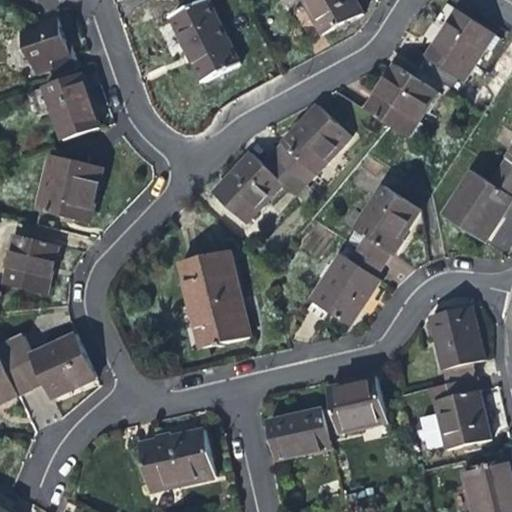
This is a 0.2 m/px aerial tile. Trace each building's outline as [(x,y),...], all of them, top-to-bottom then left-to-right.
[(243,64),(208,0),(173,19),(194,60),(206,83),(243,64)] [(305,0),(323,35),(363,13),(356,0),(305,0)] [(420,71),(457,95),(484,51),(491,56),(501,41),(457,13),(440,40),(420,71)] [(55,79),(79,71),(73,54),(70,55),(65,43),(55,15),(36,22),(38,28),(20,35),(34,76),(52,70),(55,79)] [(366,113),(389,129),(405,139),(434,94),(394,69),(381,90),(366,113)] [(78,75),(73,77),(80,99),(86,96),(83,89),(78,75)] [(98,130),(86,96),(80,99),(73,77),(43,88),(62,144),(98,130)] [(301,127),(274,157),(306,188),(350,139),(317,109),(301,127)] [(511,153),(499,173),(511,182),(511,153)] [(297,198),(306,188),(274,157),(263,168),(250,157),(232,177),(215,196),(246,225),(283,185),(297,198)] [(92,197),(96,180),(47,170),(38,212),(86,223),(92,197)] [(507,213),(511,205),(511,182),(499,173),(489,187),(472,176),(443,219),(485,246),(507,213)] [(370,239),(363,251),(385,266),(392,254),(394,255),(406,236),(422,212),(387,189),(360,232),(370,239)] [(52,269),(57,248),(15,239),(3,287),(46,297),(52,269)] [(253,339),(232,250),(183,264),(193,308),(197,308),(208,351),(220,348),(220,350),(227,348),(226,346),(233,344),(253,339)] [(377,277),(385,266),(363,251),(355,263),(355,264),(382,281),(383,280),(377,277)] [(374,293),(382,281),(355,264),(355,263),(345,256),(319,298),(356,322),(374,293)] [(431,317),(445,386),(475,379),(472,364),(483,362),(478,342),(471,308),(431,317)] [(24,338),(12,344),(33,388),(47,383),(54,398),(74,389),(99,378),(79,333),(33,355),(24,338)] [(0,403),(10,399),(33,388),(12,344),(0,349),(0,403)] [(341,433),(389,422),(379,378),(356,383),(332,388),(341,433)] [(482,411),(475,379),(445,386),(448,398),(434,402),(445,452),(489,442),(482,411)] [(279,460),(311,453),(309,448),(333,442),(326,411),(302,417),(271,424),(279,460)] [(209,436),(176,444),(177,448),(163,451),(162,448),(142,453),(153,499),(220,483),(209,436)] [(161,443),(162,448),(163,451),(177,448),(176,444),(175,439),(168,441),(161,443)] [(335,447),(333,442),(309,448),(311,453),(335,447)] [(463,470),(472,511),(511,511),(511,469),(509,459),(463,470)]
